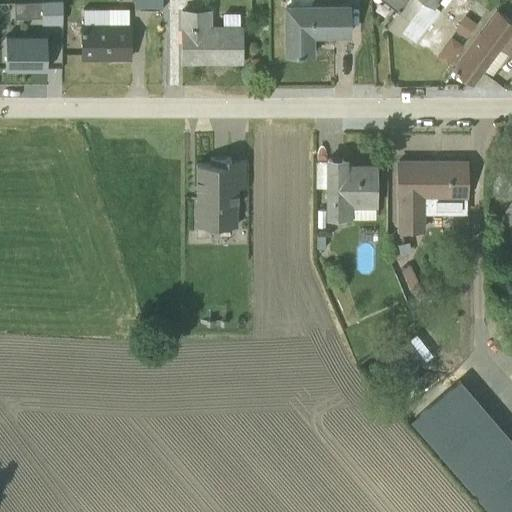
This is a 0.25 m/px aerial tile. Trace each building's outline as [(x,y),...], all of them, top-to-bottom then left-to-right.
[(63,0),(14,0),(16,28),(39,27),(39,21),(65,20),(63,0)] [(162,0),(132,0),(132,8),(163,8),(162,0)] [(310,0),(283,0),(285,53),(311,53),(311,35),(348,35),(348,2),(310,3),(310,0)] [(381,0),(395,9),(401,0),(381,0)] [(432,0),(401,0),(395,9),(383,26),(402,39),(405,35),(414,41),(439,8),(431,3),(432,0)] [(432,0),(431,3),(439,8),(443,11),(447,6),(451,0),(432,0)] [(464,0),(451,0),(447,6),(456,12),(464,0)] [(106,8),(81,8),(81,57),(128,57),(128,24),(106,24),(106,8)] [(181,8),(181,60),(240,60),(240,12),(221,12),(221,23),(210,23),(210,8),(181,8)] [(511,21),(496,9),(452,68),(470,82),(480,69),(489,76),(504,55),(508,57),(511,51),(511,21)] [(45,35),(4,34),(4,68),(45,69),(45,35)] [(457,44),(447,37),(438,48),(448,56),(457,44)] [(208,163),(196,163),(195,224),(234,225),(235,186),(243,186),(243,157),(208,156),(208,163)] [(343,159),(327,159),(327,216),(374,216),(374,165),(343,165),(343,159)] [(464,159),(398,160),(399,231),(424,230),(423,213),(465,212),(464,159)] [(511,197),(498,215),(511,226),(511,197)] [(511,511),(511,425),(466,374),(421,413),(508,511),(511,511)]
